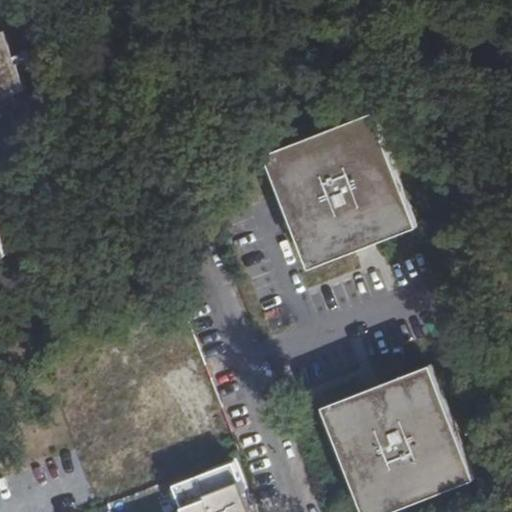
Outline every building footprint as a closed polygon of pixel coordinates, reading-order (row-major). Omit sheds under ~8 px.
[(0,256),(7,254),(0,235),(0,97),(26,87),(4,29),(0,18),(0,256)] [(293,157),(277,163),(315,259),(331,252),(333,258),(394,235),(391,229),(407,223),(370,128),(353,135),(351,130),(291,152),(293,157)] [(437,344),(328,386),(371,503),(479,463),(437,344)] [(85,435),(108,500),(151,485),(128,420),(85,435)] [(257,511),(239,464),(181,486),(190,511),(257,511)]
